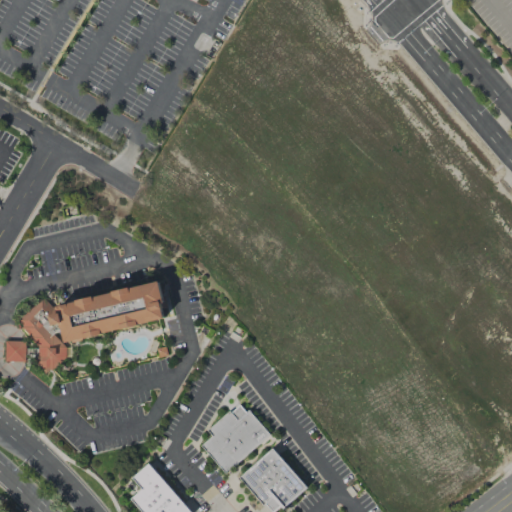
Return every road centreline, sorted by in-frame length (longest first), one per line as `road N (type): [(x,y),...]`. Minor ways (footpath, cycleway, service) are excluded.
road 1 (residential): [(0,240),(59,144),(0,106)]
road 2 (secondary): [(394,18),(511,155)]
road 3 (secondary): [(89,511),(0,424)]
